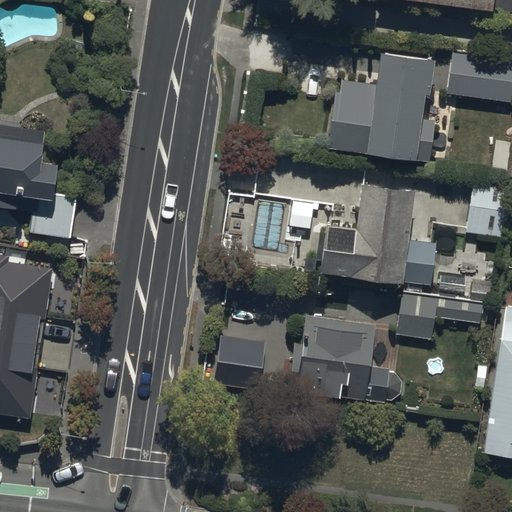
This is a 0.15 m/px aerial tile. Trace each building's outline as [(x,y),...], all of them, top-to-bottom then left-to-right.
[(433,51),(376,43),(371,76),(340,72),(338,83),(334,82),(326,139),(411,150),(410,153),(427,155),(433,114),(419,112),(422,85),(428,86),(433,51)] [(511,54),(450,47),(445,91),(511,99),(511,94),(511,54)] [(41,137),(0,130),(0,203),(12,205),(10,221),(29,224),(28,230),(67,236),(73,194),(53,191),(56,168),(52,167),(53,158),(38,156),(41,137)] [(405,235),(412,184),(360,177),(353,221),(323,217),(317,266),(428,280),(434,239),(405,235)] [(511,183),(472,178),(465,228),(505,233),(511,183)] [(64,377),(70,328),(43,325),(50,265),(7,260),(7,252),(0,251),(0,410),(29,414),(34,373),(64,377)] [(480,296),(400,287),(394,330),(430,334),(433,313),(477,319),(480,296)] [(511,305),(503,304),(482,448),(511,452),(511,305)] [(288,365),(296,366),(294,386),(383,398),(383,397),(390,397),(399,391),(400,379),(394,370),(387,369),(388,366),(368,363),(373,322),(303,312),(300,339),(292,339),(288,365)] [(265,342),(220,335),(212,383),(257,391),(265,342)]
